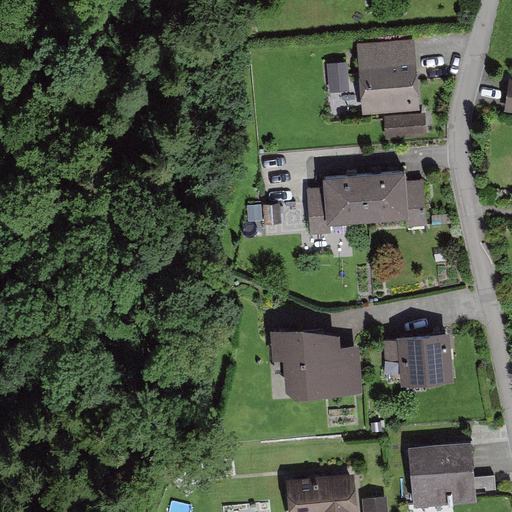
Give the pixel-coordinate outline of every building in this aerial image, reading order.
[(363,47),(367,104),(415,101),(411,44),(363,47)] [(328,62),(330,91),(350,89),(348,60),(328,62)] [(427,134),(426,111),(384,114),(386,137),(427,134)] [(406,166),(375,168),(356,170),(324,172),(325,185),(307,186),(311,233),(332,231),(331,220),(406,214),(407,225),(428,224),(424,177),(407,179),(406,166)] [(299,332),(275,332),(277,356),(285,355),(287,387),(295,386),(295,392),(358,390),(355,348),(338,349),(329,335),(299,332)] [(449,333),(387,337),(389,358),(402,358),(403,379),(451,376),(449,333)] [(409,442),(414,505),(477,500),(472,437),(409,442)] [(359,511),(357,474),(288,479),(290,511),(359,511)] [(363,496),(364,511),(389,511),(387,494),(363,496)]
